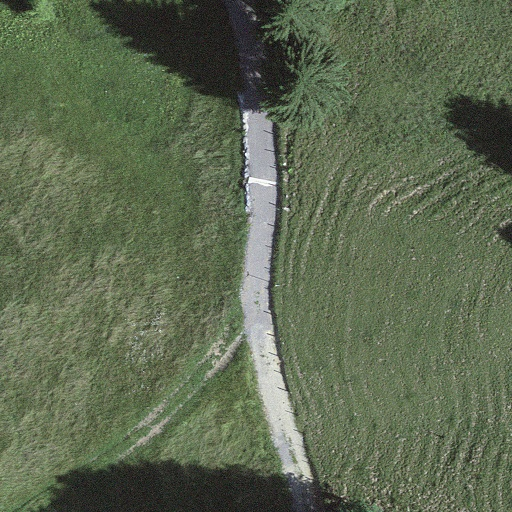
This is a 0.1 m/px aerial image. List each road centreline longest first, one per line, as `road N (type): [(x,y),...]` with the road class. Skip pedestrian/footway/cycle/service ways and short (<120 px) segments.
road 1 (track): [(234,0),(255,76),(268,222),(262,312)]
road 2 (track): [(262,312),(230,364),(167,426),(53,511)]
road 3 (track): [(262,312),(306,511)]
